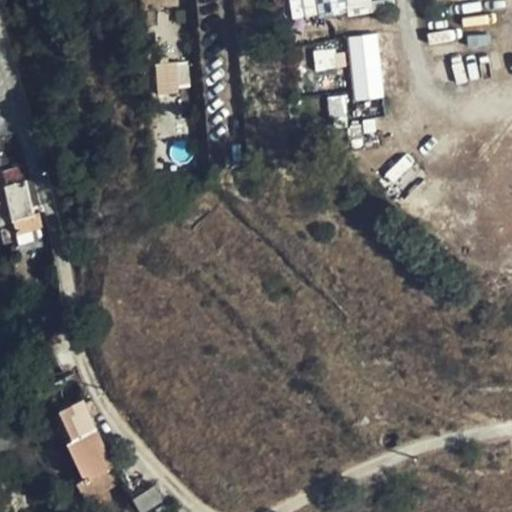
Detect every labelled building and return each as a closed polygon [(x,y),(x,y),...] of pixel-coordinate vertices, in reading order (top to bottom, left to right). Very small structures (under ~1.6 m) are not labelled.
[(198,176),(189,0),(151,0),(162,182),(198,176)] [(314,0),(320,29),(354,25),(348,0),(314,0)] [(381,30),(352,32),(357,96),(387,94),(381,30)] [(25,181),(13,135),(0,138),(0,229),(4,243),(19,239),(18,236),(48,227),(35,178),(25,181)] [(31,387),(37,403),(48,398),(42,382),(31,387)] [(0,448),(21,442),(5,395),(0,396),(0,448)] [(121,465),(89,397),(66,407),(83,442),(80,444),(101,482),(108,479),(118,499),(128,493),(115,468),(121,465)] [(146,511),(166,502),(155,482),(135,493),(144,511),(146,511)]
